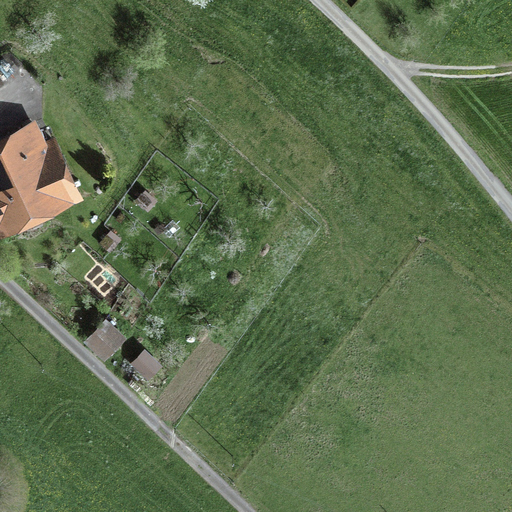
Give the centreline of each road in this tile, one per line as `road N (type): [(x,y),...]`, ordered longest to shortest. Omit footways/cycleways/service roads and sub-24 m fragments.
road 1 (unclassified): [(511,211),(406,85),(319,0)]
road 2 (track): [(386,65),(511,67)]
